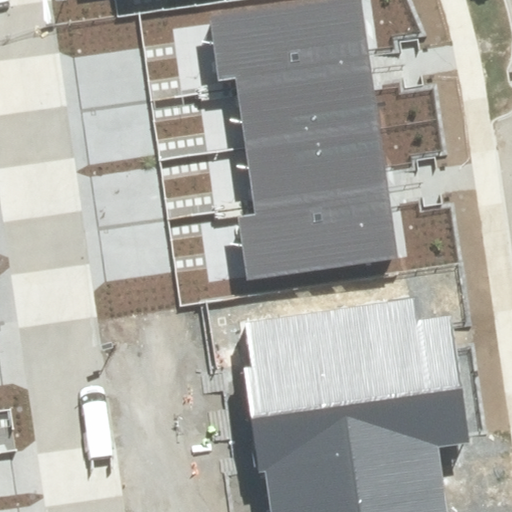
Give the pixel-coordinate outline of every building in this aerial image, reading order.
[(334,0),(210,17),(219,80),(235,78),(237,89),(372,70),(370,59),(361,0),(334,0)] [(373,80),(372,70),(237,89),(245,147),(380,128),(373,80)] [(245,147),(253,206),(388,188),(387,177),(380,128),(245,147)] [(247,280),(398,259),(390,199),(388,188),(253,206),(255,214),(238,216),(247,280)] [(252,366),(243,368),(248,404),(249,415),(459,386),(452,338),(449,314),(418,318),(415,298),(245,322),(252,366)] [(272,511),(281,511),(445,490),(440,457),(439,447),(467,443),(459,386),(249,415),(251,426),(257,473),(267,472),(272,511)] [(447,511),(445,490),(281,511),(447,511)]
